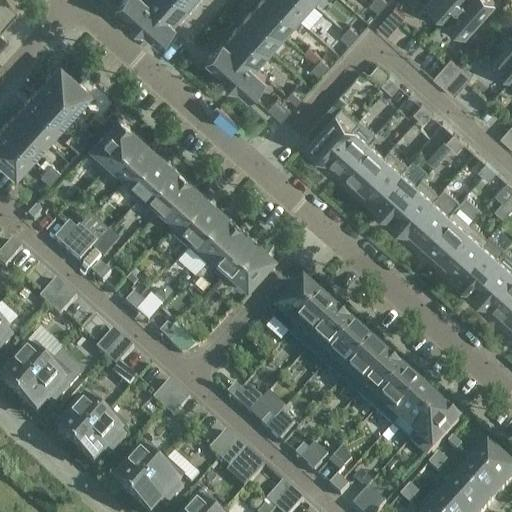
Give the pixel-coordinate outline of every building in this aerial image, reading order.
[(0,0),(0,30),(18,10),(5,0),(0,0)] [(175,22),(150,0),(117,0),(160,39),(175,22)] [(186,5),(180,0),(150,0),(175,22),(176,21),(174,19),(186,5)] [(297,17),(277,0),(261,0),(254,8),(283,33),(297,17)] [(311,1),(310,0),(277,0),(297,17),(311,1)] [(378,12),(387,1),(385,0),(372,0),(369,4),(378,12)] [(441,22),(460,0),(427,0),(423,5),(441,22)] [(494,0),(460,0),(441,22),(460,38),(494,0)] [(404,16),(394,7),(376,27),(387,36),(404,16)] [(283,33),(254,8),(240,24),(268,49),(283,33)] [(224,38),(254,65),(268,49),(240,24),(226,39),(224,38)] [(359,34),(350,26),(340,36),(349,44),(359,34)] [(509,82),(511,77),(511,39),(506,34),(497,45),(503,50),(490,65),(509,82)] [(266,75),(254,65),(224,38),(208,56),(250,93),(266,75)] [(320,77),(330,66),(321,58),(311,68),(320,77)] [(433,77),(444,87),(461,67),(451,58),(433,77)] [(88,91),(59,65),(44,81),(73,107),(88,91)] [(472,77),(461,67),(444,87),(454,96),(472,77)] [(381,84),(387,89),(395,80),(389,75),(381,84)] [(400,85),(395,80),(387,89),(392,94),(400,85)] [(73,107),(44,81),(29,98),(58,123),(73,107)] [(301,98),(292,90),(287,96),(297,104),(301,98)] [(342,105),(343,106),(347,101),(340,95),(306,134),(311,139),(342,105)] [(291,110),(277,97),(268,108),(281,120),(291,110)] [(58,123),(29,98),(15,114),(44,140),(58,123)] [(413,113),(418,118),(426,109),(421,104),(413,113)] [(328,154),(359,120),(343,106),(342,105),(311,139),(309,141),(327,157),(329,155),(328,154)] [(432,114),(426,109),(418,118),(424,123),(432,114)] [(44,140),(15,114),(0,130),(29,156),(44,140)] [(88,121),(97,129),(103,123),(94,115),(88,121)] [(136,133),(117,117),(86,152),(105,168),(110,162),(136,133)] [(344,169),(369,141),(354,127),(360,121),(359,120),(328,154),(329,155),(344,169)] [(511,123),(500,137),(511,146),(511,144),(511,123)] [(29,156),(0,130),(0,159),(14,173),(29,156)] [(78,152),(88,140),(79,132),(69,144),(78,152)] [(126,176),(151,147),(136,133),(110,162),(126,176)] [(446,142),(451,147),(459,138),(454,133),(446,142)] [(464,142),(459,138),(451,147),(456,151),(464,142)] [(360,183),(391,149),(390,148),(384,154),(369,141),(344,169),(360,183)] [(138,198),(169,164),(169,154),(159,155),(151,147),(126,176),(120,182),(138,198)] [(376,198),(407,163),(391,149),(360,183),(375,197),(376,198)] [(478,171),(483,175),(491,166),(486,162),(478,171)] [(391,214),(423,178),(422,177),(416,183),(402,171),(408,165),(407,163),(376,198),(375,197),(373,199),(391,214)] [(49,184),(60,172),(51,164),(40,176),(49,184)] [(161,208),(188,180),(169,164),(138,198),(155,214),(161,208)] [(496,171),(491,166),(483,175),(488,180),(496,171)] [(408,226),(439,192),(423,178),(391,214),(408,229),(410,227),(408,226)] [(177,222),(203,194),(188,180),(161,208),(177,222)] [(425,241),(455,207),(454,206),(449,212),(435,199),(440,193),(439,192),(408,226),(410,227),(425,241)] [(189,244),(220,209),(213,202),(212,193),(203,194),(177,222),(171,228),(189,244)] [(34,221),(42,212),(37,207),(28,216),(34,221)] [(441,255),(471,221),(455,207),(425,241),(441,255)] [(206,259),(237,224),(220,209),(189,244),(206,259)] [(457,270),(487,236),(471,221),(441,255),(456,269),(457,270)] [(223,274),(254,239),(237,224),(206,259),(223,274)] [(63,247),(71,238),(66,233),(58,243),(63,247)] [(471,286),(498,256),(483,243),(489,237),(487,236),(457,270),(456,269),(454,271),(471,286)] [(69,253),(77,244),(71,238),(63,247),(69,253)] [(271,254),(270,245),(261,245),(254,239),(223,274),(241,290),(262,267),(271,266),(271,257),(272,255),(271,254)] [(0,262),(6,268),(22,249),(13,240),(0,254),(0,262)] [(489,299),(511,273),(511,268),(498,256),(471,286),(489,302),(490,300),(489,299)] [(96,279),(105,269),(100,264),(91,274),(96,279)] [(103,284),(111,274),(105,269),(96,279),(103,284)] [(505,313),(511,305),(511,273),(489,299),(490,300),(505,313)] [(50,308),(67,289),(57,280),(40,298),(50,308)] [(322,300),(315,294),(315,285),(305,285),(304,284),(303,285),(293,286),(294,295),(273,319),(291,335),(322,300)] [(60,317),(77,298),(67,289),(50,308),(60,317)] [(131,308),(139,299),(134,294),(126,303),(131,308)] [(137,313),(145,304),(139,299),(131,308),(137,313)] [(308,350),(339,315),(322,300),(291,335),(308,350)] [(325,365),(356,331),(339,315),(308,350),(325,365)] [(0,351),(14,336),(0,323),(0,351)] [(165,339),(173,329),(168,324),(160,334),(165,339)] [(171,344),(179,334),(173,329),(165,339),(171,344)] [(107,358),(124,340),(114,330),(97,349),(107,358)] [(373,346),(372,336),(363,337),(356,331),(325,365),(342,380),(373,346)] [(117,367),(134,348),(124,340),(107,358),(117,367)] [(20,399),(53,361),(36,345),(30,351),(26,347),(7,367),(12,371),(2,383),(20,399)] [(359,396),(390,361),(373,346),(342,380),(359,396)] [(52,407),(70,387),(65,383),(71,377),(54,361),(20,399),(38,415),(48,404),(52,407)] [(376,411),(407,376),(390,361),(359,396),(376,411)] [(393,427),(399,421),(424,392),(417,385),(416,376),(407,376),(376,411),(393,427)] [(164,409),(181,390),(170,381),(153,400),(164,409)] [(233,399),(241,390),(236,385),(227,394),(233,399)] [(174,418),(190,399),(181,390),(164,409),(174,418)] [(239,404),(247,395),(241,390),(233,399),(239,404)] [(414,435),(440,406),(424,392),(399,421),(414,435)] [(76,449),(110,411),(92,396),(87,402),(82,398),(64,418),(68,422),(58,433),(76,449)] [(251,410),(261,421),(272,411),(263,400),(251,410)] [(440,406),(414,435),(409,441),(428,457),(459,423),(440,406)] [(109,458),(127,438),(122,433),(128,427),(110,412),(76,449),(94,465),(104,454),(109,458)] [(267,430),(275,420),(270,415),(261,425),(267,430)] [(273,435),(281,425),(275,420),(267,430),(273,435)] [(220,460),(237,441),(227,431),(210,450),(220,460)] [(462,446),(453,438),(448,444),(457,451),(462,446)] [(230,468),(247,450),(237,441),(220,460),(230,468)] [(511,479),(511,469),(482,443),(467,460),(502,491),(511,479)] [(328,456),(315,444),(301,460),(314,472),(328,456)] [(133,500),(167,462),(149,446),(143,452),(139,448),(121,469),(125,473),(115,484),(133,500)] [(301,460),(309,451),(304,446),(295,455),(301,460)] [(343,446),(331,459),(343,469),(354,456),(343,446)] [(179,452),(171,459),(191,480),(198,473),(179,452)] [(448,462),(439,454),(433,459),(443,468),(448,462)] [(443,468),(433,459),(428,465),(438,473),(443,468)] [(502,491),(467,460),(466,461),(472,466),(459,482),(487,507),(502,491)] [(165,509),(183,488),(179,484),(184,478),(167,462),(133,500),(146,511),(154,511),(161,505),(165,509)] [(335,490),(343,481),(338,476),(329,485),(335,490)] [(341,495),(349,486),(343,481),(335,490),(341,495)] [(274,511),(277,510),(294,491),(284,482),(267,501),(272,505),(269,508),(266,506),(259,511),(274,511)] [(460,511),(482,511),(487,507),(459,482),(445,497),(437,490),(437,491),(460,511)] [(419,494),(410,486),(405,492),(414,500),(419,494)] [(278,511),(293,511),(304,500),(294,491),(277,510),(278,511)] [(459,511),(437,491),(422,507),(427,511),(459,511)] [(414,500),(405,492),(400,497),(409,505),(414,500)] [(222,511),(205,497),(200,503),(195,499),(183,511),(222,511)] [(368,511),(378,511),(384,506),(378,501),(368,511)]
